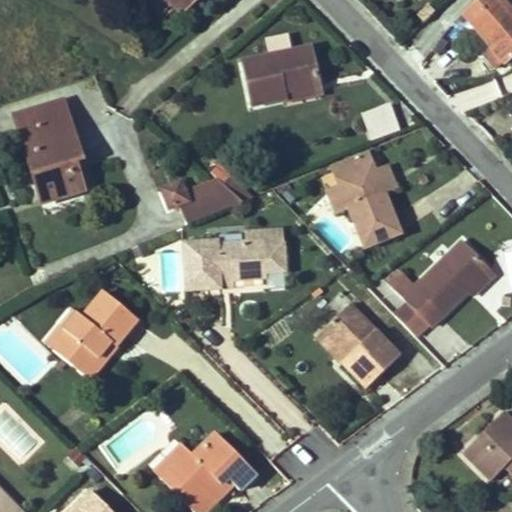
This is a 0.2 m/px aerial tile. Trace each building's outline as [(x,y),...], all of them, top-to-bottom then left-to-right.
[(170,5),(179,14),(194,0),(143,0),(158,16),(170,5)] [(502,63),(505,66),(511,59),(511,13),(500,0),(480,0),(461,17),(491,50),(482,58),(494,70),(502,63)] [(284,96),(318,88),(310,50),(242,66),(252,109),(285,102),(284,96)] [(284,96),(285,102),(286,105),(320,97),(318,88),(284,96)] [(72,163),(80,161),(63,103),(13,118),(40,205),(81,193),(72,163)] [(375,171),(368,153),(331,168),(338,186),(348,211),(364,250),(400,235),(385,196),(375,171)] [(72,163),(81,193),(89,190),(80,161),(72,163)] [(375,171),(385,196),(397,191),(387,167),(375,171)] [(230,177),(222,185),(242,204),(250,196),(230,177)] [(242,204),(222,185),(217,181),(184,195),(180,184),(162,191),(169,210),(177,207),(186,227),(242,204)] [(326,191),(336,216),(348,211),(338,186),(326,191)] [(221,281),(234,280),(267,277),(267,273),(287,271),(284,228),(246,232),(247,243),(218,245),(218,243),(184,246),(189,292),(222,290),(221,281)] [(398,291),(432,326),(470,289),(492,267),(465,239),(418,286),(411,279),(398,291)] [(398,291),(411,279),(399,267),(386,279),(398,291)] [(492,267),(470,289),(475,294),(497,272),(492,267)] [(221,281),(222,290),(235,289),(234,280),(221,281)] [(112,345),(115,348),(138,322),(105,294),(82,319),(77,315),(63,331),(67,335),(54,350),(84,377),(112,345)] [(350,358),(344,364),(368,389),(401,355),(351,304),(324,332),(350,358)] [(63,331),(77,315),(74,312),(47,344),(54,350),(67,335),(63,331)] [(350,358),(324,332),(318,337),(344,364),(350,358)] [(90,382),(117,350),(115,348),(112,345),(84,377),(90,382)] [(504,465),(511,473),(511,423),(501,412),(462,453),(489,479),(504,465)] [(179,502),(188,511),(200,511),(218,495),(213,489),(225,477),(230,483),(236,489),(252,475),(212,434),(189,457),(185,453),(163,473),(185,496),(179,502)] [(163,473),(185,453),(177,445),(150,471),(179,502),(185,496),(163,473)] [(74,461),(82,455),(75,448),(67,455),(74,461)] [(213,489),(218,495),(230,483),(225,477),(213,489)] [(0,511),(21,511),(0,489),(0,511)] [(110,511),(91,493),(72,511),(110,511)]
